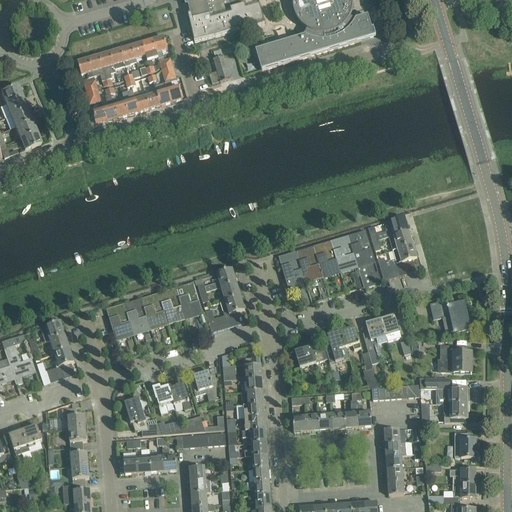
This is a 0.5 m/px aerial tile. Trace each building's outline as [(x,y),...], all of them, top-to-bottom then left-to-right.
[(231,0),(184,0),(186,6),(188,6),(191,16),(188,16),(194,43),(215,38),(249,28),(249,27),(250,27),(244,9),(235,12),(231,0)] [(249,28),(250,30),(265,26),(256,0),(231,0),(235,12),(244,9),(250,27),(249,27),(249,28)] [(293,0),(293,5),(293,10),(294,15),(296,20),(299,24),(303,28),(307,31),(304,36),(303,36),(303,37),(304,37),(273,47),(255,52),(261,72),(262,72),(262,71),(375,38),(373,30),(371,30),(368,17),(355,21),(350,18),(351,14),(353,9),(353,5),(352,0),(293,0)] [(164,38),(153,42),(156,54),(158,59),(159,63),(164,61),(162,52),(167,51),(164,38)] [(153,42),(142,45),(146,57),(149,69),(153,68),(154,67),(152,61),(158,59),(156,54),(153,42)] [(142,45),(131,48),(135,60),(146,57),(142,45)] [(131,48),(121,51),(124,63),(126,68),(130,67),(130,66),(136,64),(135,60),(131,48)] [(110,54),(113,67),(124,63),(121,51),(110,54)] [(110,54),(99,57),(103,70),(106,82),(111,81),(112,80),(111,76),(116,75),(115,71),(113,67),(110,54)] [(99,57),(88,60),(94,78),(100,76),(104,88),(108,87),(106,82),(103,70),(99,57)] [(220,84),(230,81),(224,58),(213,61),(220,84)] [(88,60),(77,64),(81,76),(86,75),(88,80),(83,81),(84,86),(85,91),(96,88),(94,78),(88,60)] [(172,65),(170,60),(159,63),(160,66),(161,69),(172,65)] [(178,88),(173,90),(171,83),(177,82),(173,68),(162,72),(165,85),(171,104),(182,101),(178,88)] [(145,69),(140,70),(142,77),(147,76),(151,75),(149,69),(146,70),(145,69)] [(132,76),(128,77),(130,82),(134,81),(134,80),(140,78),(138,72),(131,74),(132,76)] [(157,82),(153,83),(155,90),(160,107),(171,104),(165,85),(160,86),(157,80),(157,82)] [(1,94),(6,106),(23,99),(18,88),(1,94)] [(90,105),(101,102),(97,90),(86,94),(90,105)] [(155,90),(145,93),(150,111),(160,107),(155,90)] [(128,97),(123,99),(128,117),(139,114),(134,96),(132,92),(127,93),(128,97)] [(150,111),(145,93),(134,96),(139,114),(150,111)] [(27,111),(23,99),(6,106),(10,117),(27,111)] [(123,99),(112,102),(118,120),(128,117),(123,99)] [(107,123),(118,120),(112,100),(106,102),(108,109),(103,111),(107,123)] [(10,117),(15,129),(32,122),(27,111),(10,117)] [(103,111),(92,114),(96,126),(107,123),(103,111)] [(36,134),(32,122),(15,129),(20,140),(36,134)] [(20,140),(24,152),(41,145),(36,134),(20,140)] [(9,158),(5,146),(0,148),(0,150),(4,160),(9,158)] [(404,219),(384,225),(389,239),(409,233),(404,219)] [(374,228),(368,230),(372,244),(378,242),(374,228)] [(392,252),(413,246),(409,233),(389,239),(388,239),(392,252)] [(375,264),(366,234),(348,239),(357,269),(375,264)] [(357,269),(348,239),(331,244),(340,275),(357,269)] [(372,244),(375,253),(381,251),(378,242),(372,244)] [(340,275),(331,244),(314,250),(323,280),(340,275)] [(396,266),(401,265),(407,263),(412,262),(417,260),(413,246),(392,252),(396,266)] [(323,280),(314,250),(296,255),(305,285),(323,280)] [(288,290),(305,285),(296,255),(279,260),(288,290)] [(380,270),(385,269),(386,269),(383,260),(377,262),(380,270)] [(410,275),(415,273),(412,262),(407,263),(410,275)] [(405,277),(410,275),(407,263),(401,265),(405,277)] [(400,278),(405,277),(401,265),(396,266),(400,278)] [(394,280),(400,278),(396,266),(391,267),(394,280)] [(391,267),(386,269),(385,269),(389,281),(394,280),(391,267)] [(389,281),(385,269),(380,270),(384,283),(389,281)] [(236,285),(232,271),(217,276),(219,284),(205,289),(203,285),(197,287),(200,296),(206,294),(221,290),(236,285)] [(223,297),(219,299),(220,304),(225,303),(241,298),(237,285),(221,290),(223,297)] [(203,316),(194,286),(176,291),(185,321),(203,316)] [(185,321),(176,291),(159,297),(168,327),(185,321)] [(200,296),(203,305),(209,303),(206,294),(200,296)] [(168,327),(159,297),(141,302),(151,332),(168,327)] [(225,303),(220,304),(224,317),(229,316),(229,317),(234,315),(240,313),(245,312),(241,298),(225,303)] [(151,332),(141,302),(124,307),(133,338),(151,332)] [(447,302),(430,306),(433,322),(443,320),(446,337),(451,336),(451,338),(455,337),(455,336),(471,333),(465,304),(448,307),(447,302)] [(116,343),(133,338),(124,307),(107,312),(116,343)] [(208,322),(213,321),(214,321),(212,312),(205,314),(208,322)] [(240,313),(234,315),(238,327),(243,325),(240,313)] [(234,315),(229,317),(233,329),(238,327),(234,315)] [(229,317),(229,316),(224,318),(227,330),(233,329),(229,317)] [(380,321),(387,343),(401,339),(394,317),(380,321)] [(224,318),(218,319),(222,332),(227,330),(224,318)] [(218,319),(214,321),(213,321),(217,333),(222,332),(218,319)] [(217,333),(213,321),(208,322),(212,335),(217,333)] [(378,346),(387,344),(387,343),(380,321),(366,325),(371,344),(365,346),(368,354),(372,367),(379,364),(378,359),(379,359),(381,357),(381,356),(378,346)] [(41,330),(40,330),(45,344),(50,342),(65,337),(61,324),(41,330)] [(341,333),(346,349),(352,347),(354,352),(361,350),(354,329),(341,333)] [(339,351),(346,349),(341,333),(327,337),(333,359),(340,356),(339,351)] [(65,337),(50,342),(52,350),(54,356),(70,351),(65,337)] [(14,340),(2,344),(4,351),(7,361),(10,368),(15,382),(14,382),(16,388),(23,385),(21,380),(36,375),(31,361),(30,361),(23,363),(20,364),(15,347),(16,347),(14,340)] [(29,342),(31,350),(38,348),(35,340),(29,342)] [(404,357),(412,355),(408,342),(400,345),(404,357)] [(40,356),(38,348),(31,350),(34,358),(40,356)] [(325,351),(320,352),(320,350),(312,352),(311,348),(295,353),(300,370),(328,361),(325,351)] [(462,348),(440,348),(440,362),(440,363),(440,374),(453,374),(453,376),(471,375),(471,355),(466,355),(462,355),(462,348)] [(54,356),(56,364),(55,364),(56,370),(58,369),(59,369),(61,369),(66,367),(71,365),(74,364),(70,351),(54,356)] [(368,354),(362,356),(366,372),(363,373),(368,391),(372,391),(378,390),(379,390),(375,378),(372,367),(368,354)] [(252,367),(245,368),(246,381),(262,380),(261,367),(260,367),(259,359),(252,360),(252,367)] [(45,373),(46,373),(43,364),(37,366),(40,375),(45,373)] [(70,379),(75,377),(71,365),(66,367),(70,379)] [(61,369),(65,381),(70,379),(66,367),(61,369)] [(0,392),(2,392),(0,387),(0,386),(14,382),(15,382),(10,368),(0,371),(0,392)] [(235,368),(223,369),(224,383),(231,382),(231,378),(236,378),(235,368)] [(59,369),(58,369),(55,370),(59,382),(65,381),(61,369),(59,369)] [(50,372),(54,384),(59,382),(55,370),(53,371),(50,372)] [(50,372),(46,373),(45,373),(49,386),(54,384),(50,372)] [(49,386),(45,373),(40,375),(44,388),(49,386)] [(208,395),(209,404),(217,402),(215,377),(210,378),(209,373),(193,377),(195,383),(191,384),(195,399),(208,395)] [(332,375),(327,377),(329,386),(335,384),(332,375)] [(246,381),(242,382),(243,394),(247,394),(263,393),(262,380),(246,381)] [(450,406),(467,406),(467,391),(461,391),(461,390),(456,390),(456,391),(450,391),(450,381),(420,381),(420,391),(443,391),(443,406),(450,406)] [(176,388),(169,391),(174,407),(182,405),(185,413),(191,411),(184,385),(176,388)] [(160,387),(152,390),(156,402),(157,402),(159,408),(161,417),(176,413),(174,407),(169,391),(168,388),(161,390),(160,387)] [(263,393),(247,394),(248,407),(264,406),(263,393)] [(351,415),(344,415),(346,431),(358,430),(357,407),(356,402),(356,395),(351,395),(352,402),(350,403),(351,415)] [(142,438),(160,437),(158,431),(148,431),(138,400),(137,401),(136,398),(130,400),(130,403),(124,405),(125,406),(122,407),(124,414),(127,413),(130,425),(132,425),(135,433),(142,432),(142,438)] [(304,399),(291,400),(292,407),(305,406),(304,399)] [(248,407),(243,407),(244,420),(264,419),(264,406),(248,407)] [(443,406),(443,416),(444,416),(444,425),(460,425),(460,422),(463,422),(467,422),(467,406),(450,406),(443,406)] [(362,407),(357,407),(358,430),(372,429),(370,413),(363,414),(362,407)] [(68,420),(69,432),(85,430),(84,417),(77,418),(77,410),(62,411),(62,420),(68,420)] [(344,415),(331,416),(333,432),(346,431),(344,415)] [(331,416),(319,417),(320,433),(333,432),(331,416)] [(319,417),(306,418),(307,434),(320,433),(319,417)] [(218,428),(204,429),(205,434),(224,432),(223,418),(217,419),(218,428)] [(306,418),(293,419),(294,435),(307,434),(306,418)] [(264,419),(244,420),(245,433),(250,433),(265,432),(264,419)] [(205,434),(204,429),(201,421),(194,424),(195,428),(181,430),(183,435),(205,434)] [(235,421),(227,422),(227,434),(235,434),(236,434),(235,421)] [(157,426),(158,431),(160,437),(183,435),(181,430),(166,431),(163,424),(157,426)] [(36,427),(23,432),(28,447),(42,443),(36,427)] [(70,444),(70,450),(83,449),(82,443),(86,443),(85,430),(69,432),(70,444)] [(420,431),(412,431),(413,444),(421,443),(420,431)] [(30,453),(28,447),(23,432),(9,437),(16,458),(30,453)] [(245,433),(242,433),(242,440),(248,440),(249,446),(251,446),(266,445),(265,432),(250,433),(245,433)] [(399,432),(384,433),(385,446),(406,444),(405,438),(400,438),(399,432)] [(455,436),(455,460),(464,460),(468,460),(475,460),(475,442),(467,442),(467,436),(455,436)] [(0,443),(0,464),(11,461),(9,455),(4,456),(0,443)] [(406,444),(385,446),(386,459),(401,458),(406,458),(405,445),(406,445),(406,444)] [(246,453),(245,453),(245,459),(246,459),(252,459),(267,457),(266,445),(251,446),(252,453),(246,453)] [(233,447),(228,447),(229,456),(229,460),(237,460),(239,459),(239,453),(235,454),(235,447),(233,447)] [(83,455),(83,449),(70,450),(71,456),(72,469),(88,467),(87,455),(83,455)] [(142,460),(137,460),(138,476),(151,475),(149,456),(149,451),(141,452),(142,457),(142,460)] [(169,451),(162,451),(162,455),(164,474),(177,473),(176,458),(169,458),(169,451)] [(162,455),(149,456),(151,475),(164,474),(162,455)] [(267,457),(252,459),(253,471),(268,470),(267,457)] [(401,458),(386,459),(387,472),(402,471),(401,458)] [(137,460),(119,462),(120,477),(138,476),(137,460)] [(13,466),(17,479),(21,491),(31,490),(25,473),(23,474),(19,464),(13,466)] [(425,466),(426,474),(441,474),(441,466),(425,466)] [(73,487),(86,486),(85,481),(89,480),(88,467),(72,469),(73,482),(73,487)] [(204,469),(189,470),(190,483),(205,482),(204,469)] [(268,470),(253,471),(254,484),(269,483),(268,470)] [(402,471),(387,472),(388,485),(403,484),(402,471)] [(461,472),(461,473),(450,473),(450,479),(453,479),(453,486),(475,486),(475,472),(461,472)] [(20,491),(21,491),(17,479),(6,483),(9,492),(20,491)] [(205,482),(190,483),(191,496),(206,495),(211,494),(210,482),(205,482)] [(254,484),(246,485),(247,491),(254,491),(255,497),(270,496),(269,483),(254,484)] [(403,484),(388,485),(389,498),(404,497),(403,484)] [(62,488),(64,507),(91,505),(90,492),(86,492),(86,486),(73,487),(62,488)] [(453,498),(432,498),(428,498),(428,506),(458,506),(460,506),(460,500),(475,500),(475,486),(453,486),(453,498)] [(206,495),(191,496),(192,509),(207,508),(206,495)] [(270,496),(255,497),(256,510),(271,509),(270,496)]
